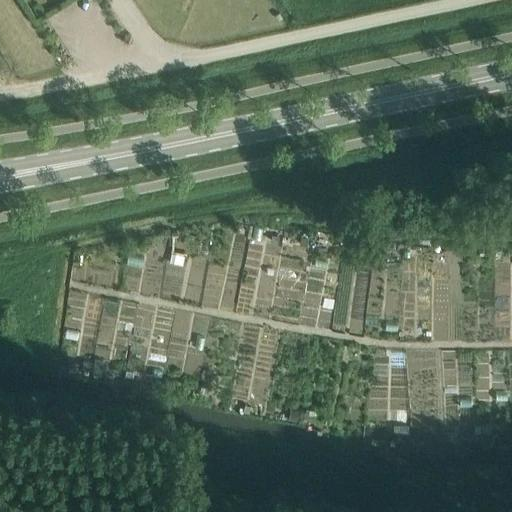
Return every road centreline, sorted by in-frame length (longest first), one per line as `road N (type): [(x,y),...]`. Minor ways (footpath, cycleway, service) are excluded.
road 1 (primary): [(13,172),(511,71)]
road 2 (unclassified): [(474,0),(167,63)]
road 3 (track): [(167,63),(0,89)]
